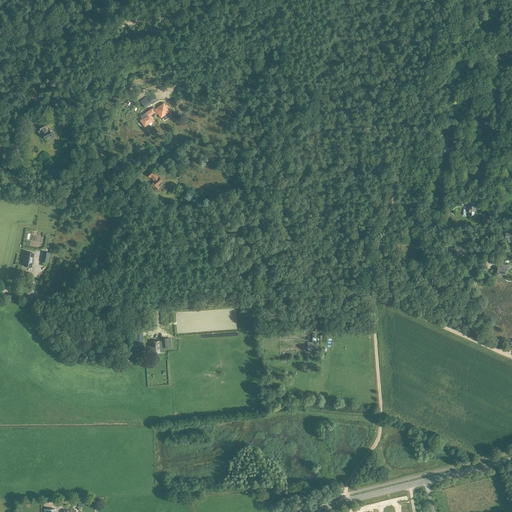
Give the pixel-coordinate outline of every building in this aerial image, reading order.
[(494,9),(493,12),(496,13),(495,16),(502,19),(504,13),(494,9)] [(457,67),(464,73),(468,69),(461,63),(457,67)] [(52,119),(60,120),(61,110),(52,109),(52,114),(53,114),(53,116),(52,116),(52,119)] [(148,124),(148,123),(153,120),(150,116),(155,113),(152,109),(145,114),(147,116),(141,121),(145,127),(148,124)] [(39,127),(45,140),(52,136),(49,130),(48,131),(45,124),(39,127)] [(135,153),(138,151),(137,148),(140,147),(138,142),(132,144),(135,153)] [(471,173),(471,177),(482,177),(482,170),(484,170),(485,167),(479,167),(479,173),(471,173)] [(148,175),(151,178),(155,183),(152,185),(156,190),(159,188),(158,185),(162,182),(159,178),(153,171),(148,175)] [(433,186),(433,190),(442,190),(442,178),(440,178),(440,186),(433,186)] [(467,209),(467,213),(468,213),(468,216),(472,216),(472,211),(476,212),(476,207),(468,206),(468,209),(467,209)] [(417,239),(419,233),(416,232),(417,229),(413,228),(410,237),(417,239)] [(466,252),(466,246),(455,245),(455,255),(459,256),(459,251),(463,251),(463,252),(466,252)] [(100,252),(94,251),(94,254),(90,253),(90,256),(93,256),(93,258),(99,260),(99,259),(103,260),(104,255),(104,253),(100,252)] [(24,266),(32,268),(34,254),(27,253),(24,266)] [(510,266),(504,265),(504,268),(499,267),(498,274),(506,275),(507,270),(509,270),(510,266)] [(143,347),(142,329),(131,330),(132,348),(143,347)] [(167,348),(167,341),(162,341),(162,345),(160,345),(160,342),(150,342),(151,353),(162,352),(162,348),(167,348)]
